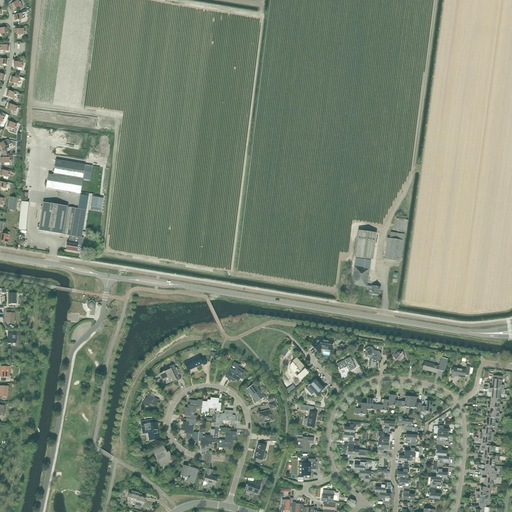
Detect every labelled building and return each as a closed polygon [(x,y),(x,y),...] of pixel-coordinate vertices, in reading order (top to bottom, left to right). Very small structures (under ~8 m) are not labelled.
[(20,2),(18,0),(17,0),(10,5),(12,7),(14,9),(21,5),(20,3),(20,2)] [(24,16),(27,15),(26,12),(13,15),(14,18),(15,18),(16,21),(24,19),(24,17),(24,16)] [(22,65),(23,62),(14,61),(13,64),(14,64),(14,67),(17,68),(17,70),(22,71),(22,68),(22,66),(23,66),(23,65),(22,65)] [(19,77),(19,79),(11,77),(10,81),(12,81),(12,83),(19,85),(19,83),(20,83),(20,82),(19,82),(20,80),(23,81),(23,79),(19,77)] [(14,91),(13,92),(7,90),(6,93),(7,93),(6,96),(14,99),(15,96),(16,95),(15,95),(16,94),(18,95),(18,93),(14,91)] [(16,109),(17,107),(8,104),(7,106),(8,106),(8,108),(9,108),(8,110),(15,112),(16,110),(17,109),(16,109)] [(16,127),(17,124),(8,121),(7,124),(8,124),(7,126),(8,126),(8,127),(15,130),(16,128),(16,127)] [(12,157),(12,156),(9,156),(9,157),(0,158),(1,164),(1,163),(1,165),(4,165),(4,163),(10,163),(10,162),(12,162),(12,157)] [(83,180),(85,165),(56,160),(53,175),(56,175),(83,180)] [(56,175),(53,175),(48,174),(46,188),(80,194),(83,180),(56,175)] [(87,203),(88,196),(80,195),(79,202),(87,203)] [(93,196),(91,207),(101,209),(102,198),(93,196)] [(15,211),(17,198),(10,197),(8,209),(15,211)] [(25,230),(29,203),(22,203),(19,229),(25,230)] [(86,210),(68,207),(43,203),(38,231),(70,236),(69,243),(67,243),(66,250),(77,252),(78,245),(73,244),(74,237),(81,238),(86,210)] [(406,232),(408,220),(396,219),(394,230),(406,232)] [(372,260),(376,234),(358,231),(354,257),(372,260)] [(9,235),(9,233),(6,232),(6,234),(2,234),(0,241),(7,242),(8,238),(8,239),(9,235)] [(404,235),(396,233),(390,233),(390,239),(387,238),(384,259),(400,261),(404,235)] [(359,267),(360,259),(355,258),(354,268),(351,267),(350,271),(354,272),(351,285),(366,287),(371,288),(370,294),(379,296),(380,287),(372,286),(367,285),(369,269),(365,269),(365,268),(359,267)] [(331,350),(332,341),(319,339),(312,345),(318,351),(323,347),(327,348),(327,349),(331,350)] [(376,367),(377,361),(380,359),(381,355),(378,351),(374,351),(372,347),(368,347),(364,349),(366,351),(363,353),(366,357),(370,357),(371,358),(370,366),(376,367)] [(402,352),(396,351),(394,351),(392,353),(395,360),(400,361),(404,357),(403,356),(405,355),(407,361),(410,359),(408,352),(404,353),(402,353),(402,352)] [(204,357),(201,359),(199,356),(184,363),(188,373),(189,372),(189,371),(203,364),(203,365),(207,364),(204,357)] [(349,371),(355,368),(350,357),(337,364),(339,370),(346,366),(349,371)] [(301,367),(303,366),(296,358),(292,362),(294,364),(292,365),(291,366),(291,367),(291,369),(291,370),(294,373),(300,380),(308,373),(304,369),(303,370),(303,369),(303,368),(302,368),(302,367),(301,367)] [(424,362),(422,369),(437,373),(438,370),(444,372),(448,360),(441,358),(439,363),(439,366),(424,362)] [(238,367),(239,365),(234,362),(232,366),(236,369),(234,371),(230,368),(225,377),(233,382),(235,380),(238,382),(240,378),(242,379),(246,372),(238,367)] [(4,367),(4,365),(1,365),(1,369),(1,377),(3,377),(3,374),(8,374),(9,367),(4,367)] [(176,381),(180,379),(174,365),(170,367),(170,368),(163,371),(164,371),(162,372),(163,372),(159,374),(162,380),(167,378),(170,383),(176,380),(176,381)] [(468,375),(470,367),(466,366),(466,370),(453,368),(451,375),(464,378),(465,375),(468,375)] [(501,385),(502,377),(493,376),(493,385),(490,385),(489,389),(503,390),(504,385),(501,385)] [(320,392),(324,389),(315,379),(311,383),(311,382),(310,384),(305,388),(311,395),(315,392),(318,396),(321,393),(320,392)] [(257,402),(264,397),(254,384),(247,389),(257,402)] [(173,398),(182,389),(180,387),(171,396),(173,398)] [(503,394),(503,390),(489,389),(489,392),(492,392),(492,398),(500,399),(501,394),(503,394)] [(150,396),(152,392),(147,390),(145,394),(148,395),(146,399),(146,398),(143,404),(149,407),(150,404),(155,407),(159,400),(150,396)] [(394,401),(395,395),(389,395),(389,400),(388,406),(399,407),(399,401),(394,401)] [(410,408),(411,397),(405,396),(405,402),(399,401),(399,407),(410,408)] [(416,402),(416,397),(411,397),(410,408),(420,409),(421,406),(421,403),(416,402)] [(216,402),(217,399),(210,398),(210,401),(208,401),(208,402),(202,401),(201,409),(201,414),(205,414),(205,412),(208,412),(209,408),(216,408),(216,412),(219,412),(219,413),(220,413),(221,403),(218,403),(216,402)] [(372,404),(373,399),(367,398),(366,404),(367,404),(366,409),(377,410),(377,405),(372,404)] [(500,404),(500,399),(492,398),(491,405),(488,404),(488,408),(491,408),(499,409),(502,409),(502,405),(500,404)] [(202,400),(198,400),(197,401),(190,400),(189,406),(188,406),(188,408),(185,408),(185,414),(187,414),(186,419),(196,420),(196,416),(194,416),(195,408),(201,409),(202,401),(202,400)] [(389,400),(383,400),(383,405),(377,405),(377,410),(388,411),(388,406),(389,400)] [(270,410),(277,407),(274,401),(268,404),(270,410)] [(431,413),(432,401),(426,401),(426,406),(421,406),(420,409),(420,412),(431,413)] [(367,404),(366,404),(361,403),(361,409),(355,408),(355,414),(366,415),(366,409),(367,404)] [(499,409),(491,408),(490,414),(487,414),(487,417),(496,418),(501,419),(501,414),(499,414),(499,409)] [(230,415),(231,411),(224,411),(224,415),(219,414),(219,413),(219,412),(216,412),(215,427),(215,428),(218,428),(219,428),(219,425),(222,426),(223,420),(230,421),(230,425),(234,425),(235,416),(232,415),(230,415)] [(261,423),(273,420),(270,411),(259,413),(261,423)] [(314,428),(317,413),(309,411),(308,419),(305,419),(304,419),(303,424),(304,425),(307,426),(314,428)] [(496,418),(487,417),(486,423),(483,423),(483,427),(492,427),(497,428),(497,423),(495,423),(496,418)] [(156,423),(153,424),(151,418),(145,418),(145,422),(141,422),(143,434),(148,433),(150,440),(159,438),(156,423)] [(195,425),(196,420),(186,419),(186,424),(183,424),(183,430),(185,431),(185,433),(186,433),(186,439),(193,439),(193,441),(198,441),(199,433),(198,433),(192,432),(192,424),(195,425)] [(406,430),(412,431),(412,429),(412,427),(413,420),(402,419),(401,424),(407,425),(406,430)] [(394,427),(394,422),(383,421),(383,432),(384,432),(388,432),(389,427),(394,427)] [(360,427),(360,423),(350,422),(349,427),(344,427),(343,432),(355,433),(355,427),(360,427)] [(443,429),(443,423),(438,423),(437,434),(448,435),(448,429),(443,429)] [(215,428),(215,427),(214,427),(214,429),(211,429),(210,437),(202,436),(202,432),(199,432),(198,432),(198,433),(199,433),(198,441),(200,441),(200,442),(202,442),(202,445),(208,446),(209,443),(211,444),(211,442),(217,443),(218,432),(217,432),(218,428),(215,428)] [(492,427),(483,427),(483,433),(480,432),(479,436),(493,437),(494,433),(491,432),(492,427)] [(219,428),(218,428),(217,432),(218,432),(226,432),(226,440),(219,440),(218,448),(223,448),(223,447),(230,448),(231,442),(232,443),(232,440),(235,440),(236,434),(232,434),(232,432),(230,432),(231,429),(219,428)] [(383,432),(379,431),(378,442),(389,443),(389,437),(384,437),(384,432),(383,432)] [(354,444),(355,433),(343,432),(343,438),(348,438),(348,444),(354,444)] [(416,446),(417,435),(406,434),(405,440),(411,440),(410,446),(416,446)] [(447,440),(448,435),(437,434),(436,445),(442,445),(442,440),(447,440)] [(493,441),(493,437),(479,436),(479,439),(482,439),(482,446),(490,446),(491,441),(493,441)] [(297,446),(296,450),(308,451),(309,443),(313,444),(313,438),(298,437),(297,440),(297,446)] [(388,449),(389,443),(378,442),(377,451),(375,450),(374,454),(377,453),(382,454),(383,448),(388,449)] [(258,443),(254,457),(262,460),(262,459),(264,460),(265,459),(266,455),(265,454),(264,453),(266,446),(265,445),(258,443)] [(353,449),(354,444),(348,444),(347,454),(366,456),(366,450),(353,449)] [(441,450),(442,445),(436,445),(435,456),(438,456),(446,456),(447,451),(441,450)] [(415,457),(416,446),(410,446),(410,451),(404,450),(404,456),(410,457),(415,457)] [(490,446),(482,446),(481,449),(484,449),(484,455),(492,456),(493,451),(495,451),(495,447),(490,446)] [(168,453),(166,454),(163,447),(154,452),(159,462),(161,461),(163,465),(172,461),(168,453)] [(404,456),(399,455),(398,461),(403,462),(403,467),(409,467),(410,457),(404,456)] [(492,456),(484,455),(483,459),(486,459),(486,465),(495,466),(495,461),(497,461),(498,456),(492,456)] [(446,456),(438,456),(437,463),(433,463),(433,466),(442,467),(443,462),(448,462),(449,456),(446,456)] [(302,464),(301,475),(310,475),(310,469),(316,469),(316,462),(315,462),(315,459),(308,459),(308,462),(308,464),(302,464)] [(354,465),(354,470),(359,471),(365,471),(368,471),(368,464),(371,464),(371,461),(366,460),(360,460),(360,463),(357,463),(354,463),(354,465)] [(188,467),(188,465),(185,464),(184,467),(183,467),(181,475),(188,477),(188,478),(189,479),(188,482),(193,483),(197,470),(188,467)] [(494,471),(495,466),(486,465),(485,471),(482,471),(482,474),(496,476),(496,471),(494,471)] [(442,472),(442,467),(433,466),(433,470),(436,470),(436,477),(441,478),(447,478),(447,473),(442,472)] [(408,478),(409,467),(403,467),(403,472),(397,472),(397,477),(399,477),(408,478)] [(210,475),(212,470),(208,469),(206,474),(203,483),(202,486),(207,487),(209,484),(215,486),(217,477),(210,475)] [(359,471),(359,476),(364,477),(364,482),(369,482),(369,481),(370,471),(368,471),(365,471),(359,471)] [(496,480),(496,476),(482,474),(482,478),(485,478),(484,484),(491,485),(493,485),(493,480),(496,480)] [(408,478),(399,477),(399,483),(404,483),(404,489),(409,489),(410,478),(408,478)] [(436,477),(430,477),(429,488),(435,488),(436,483),(441,483),(441,478),(436,477)] [(260,486),(261,482),(256,480),(255,484),(247,481),(244,490),(257,494),(260,486)] [(386,493),(387,482),(381,482),(380,487),(375,487),(375,492),(379,493),(386,493)] [(491,485),(484,484),(484,487),(481,487),(480,492),(476,492),(476,495),(490,496),(491,485)] [(435,493),(435,488),(429,488),(428,499),(440,499),(440,494),(435,493)] [(409,494),(409,489),(404,489),(403,500),(414,501),(414,495),(409,494)] [(138,496),(139,493),(131,491),(131,493),(129,493),(128,496),(129,496),(128,498),(137,500),(135,505),(141,507),(141,503),(144,504),(145,497),(138,496)] [(333,495),(334,491),(323,491),(322,498),(321,498),(321,501),(323,502),(323,501),(333,502),(333,500),(337,501),(337,496),(333,495)] [(386,493),(379,493),(378,498),(384,499),(383,504),(389,505),(390,494),(386,493)] [(489,505),(490,496),(476,495),(476,498),(480,499),(479,507),(486,507),(486,504),(489,505)] [(293,502),(293,498),(290,498),(289,500),(282,499),(281,510),(291,511),(292,511),(292,502),(293,502)] [(333,502),(323,501),(323,502),(323,505),(324,505),(323,511),(334,511),(335,502),(333,502)] [(296,503),(293,502),(292,502),(292,511),(291,511),(302,511),(303,507),(303,504),(295,504),(296,503)]
